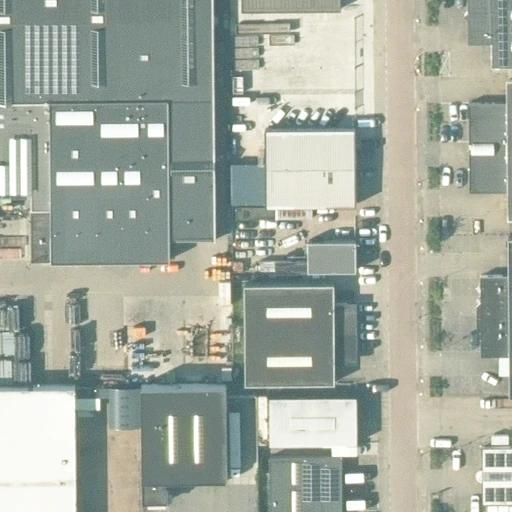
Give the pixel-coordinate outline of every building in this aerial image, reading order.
[(0,0),(0,163),(13,164),(12,137),(30,137),(30,198),(30,211),(30,261),(50,261),(170,260),(169,240),(215,240),(215,171),(221,170),(221,159),(214,159),(213,0),(0,0)] [(241,0),(241,9),(341,8),(340,0),(241,0)] [(511,64),(511,0),(466,0),(467,41),(491,41),(491,65),(511,64)] [(511,216),(511,77),(506,77),(506,103),(468,103),(468,143),(474,143),(475,151),(469,151),(469,191),(507,191),(508,217),(511,216)] [(355,129),(265,129),(266,204),(355,203),(355,129)] [(356,270),(355,240),(351,240),(351,228),(321,228),(321,240),(307,240),(307,270),(356,270)] [(511,394),(511,235),(507,235),(508,275),(480,275),(481,356),(509,355),(509,395),(511,394)] [(356,362),(356,332),(356,302),(334,302),(334,282),(244,283),(244,383),(335,383),(334,362),(356,362)] [(226,477),(225,383),(141,384),(142,501),(167,501),(167,478),(226,477)] [(140,511),(139,385),(79,386),(79,385),(0,385),(0,511),(140,511)] [(357,443),(357,395),(269,395),(269,444),(357,443)] [(511,446),(481,447),(482,504),(511,503),(511,446)] [(341,511),(341,455),(269,456),(269,511),(341,511)]
